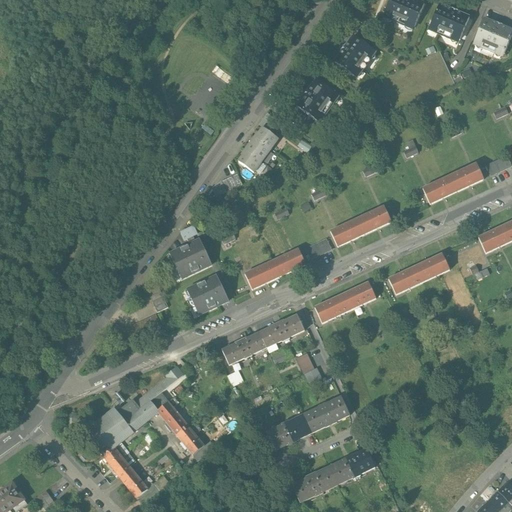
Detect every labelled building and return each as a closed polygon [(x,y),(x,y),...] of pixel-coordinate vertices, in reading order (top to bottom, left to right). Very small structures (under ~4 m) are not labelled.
[(390,0),(385,15),(393,18),(392,21),(405,27),(406,24),(415,27),(424,5),(412,0),(390,0)] [(452,11),(440,6),(430,28),(439,31),(437,34),(450,40),(451,37),(460,40),(469,18),(457,13),(457,12),(452,10),(452,11)] [(496,25),(484,19),(475,42),(483,45),(482,48),(495,54),(496,51),(504,54),(511,36),(511,31),(502,27),(502,26),(497,24),(496,25)] [(373,51),(353,37),(345,47),(341,52),(342,52),(334,63),(354,77),(359,70),(362,72),(370,60),(368,58),(373,51)] [(440,51),(379,79),(383,88),(373,93),(378,104),(388,99),(394,112),(454,84),(440,51)] [(218,66),(214,72),(233,85),(237,79),(218,66)] [(330,82),(321,75),(317,80),(327,87),(330,82)] [(316,81),(308,92),(307,91),(304,96),(305,97),(297,108),(317,122),(322,115),(325,117),(333,105),(330,103),(336,96),(316,81)] [(499,118),(511,113),(508,106),(496,111),(499,118)] [(306,118),(295,110),(291,115),(303,123),(306,118)] [(303,123),(291,115),(288,120),(299,128),(303,123)] [(278,140),(263,129),(259,134),(258,134),(254,139),(270,151),(278,140)] [(270,151),(254,139),(246,151),(262,163),(270,151)] [(407,151),(411,156),(421,149),(417,144),(407,151)] [(262,163),(246,151),(241,156),(242,157),(238,163),(254,174),(262,163)] [(511,158),(510,154),(490,164),(495,176),(511,167),(511,158)] [(476,165),(423,190),(430,205),(483,180),(476,165)] [(237,175),(232,177),(237,188),(242,186),(237,175)] [(232,177),(226,180),(232,191),(237,188),(232,177)] [(226,180),(221,182),(226,193),(232,191),(226,180)] [(330,194),(326,187),(312,194),(315,201),(330,194)] [(278,211),(279,217),(292,214),(291,208),(278,211)] [(384,208),(331,233),(338,248),(391,223),(384,208)] [(511,223),(479,239),(486,254),(511,241),(511,223)] [(199,241),(196,243),(193,236),(197,234),(194,228),(181,234),(184,240),(187,239),(190,246),(170,255),(171,256),(173,255),(176,261),(174,262),(172,266),(175,271),(179,273),(181,272),(184,278),(182,279),(182,280),(211,266),(199,241)] [(299,251),(245,276),(252,291),(306,266),(299,251)] [(442,256),(389,280),(396,295),(449,271),(442,256)] [(216,277),(187,291),(188,292),(190,291),(193,297),(191,298),(189,302),(192,308),(196,309),(198,308),(201,314),(199,315),(199,316),(228,303),(216,277)] [(369,284),(315,309),(322,324),(376,299),(369,284)] [(159,288),(148,293),(150,298),(161,293),(159,288)] [(161,293),(150,298),(153,303),(163,298),(161,293)] [(163,298),(153,303),(155,308),(166,303),(163,298)] [(166,303),(155,308),(157,314),(168,308),(166,303)] [(161,326),(156,315),(151,318),(156,329),(161,326)] [(284,322),(273,328),(260,334),(267,349),(282,342),(282,343),(289,339),(304,332),(297,317),(284,323),(284,322)] [(151,318),(146,320),(151,331),(156,329),(151,318)] [(151,331),(146,320),(140,323),(145,333),(151,331)] [(140,323),(135,325),(140,336),(145,333),(140,323)] [(123,331),(114,324),(106,335),(120,345),(130,341),(125,330),(123,331)] [(135,325),(130,327),(135,338),(140,336),(135,325)] [(130,327),(125,330),(130,341),(135,338),(130,327)] [(246,340),(235,345),(236,346),(222,352),(229,366),(244,359),(245,360),(252,357),(252,356),(267,349),(260,335),(247,341),(246,340)] [(299,357),(304,372),(317,368),(312,353),(299,357)] [(133,404),(119,415),(116,411),(85,434),(103,457),(114,448),(114,449),(144,425),(158,414),(157,413),(168,404),(161,394),(183,377),(177,369),(166,377),(167,379),(135,406),(133,404)] [(316,370),(305,375),(310,386),(322,381),(316,370)] [(357,371),(345,377),(348,383),(359,377),(357,371)] [(238,372),(228,377),(233,388),(243,383),(238,372)] [(326,406),(319,409),(319,410),(304,417),(312,434),(325,428),(326,429),(337,423),(336,423),(349,417),(341,399),(326,406)] [(188,427),(168,404),(157,413),(158,414),(166,424),(165,426),(170,432),(172,431),(177,437),(188,428),(188,427)] [(304,417),(289,424),(282,427),(282,428),(267,435),(275,452),(288,446),(300,441),(299,441),(312,434),(304,417)] [(194,423),(188,427),(188,428),(177,437),(182,443),(180,444),(185,451),(187,449),(193,457),(204,448),(195,436),(201,431),(194,423)] [(204,448),(193,457),(198,463),(215,449),(210,443),(204,448)] [(351,450),(354,456),(365,451),(362,445),(351,450)] [(458,479),(492,463),(484,446),(450,462),(458,479)] [(114,448),(103,457),(119,477),(118,477),(119,477),(130,469),(130,468),(122,459),(125,457),(118,449),(116,451),(114,449),(114,448)] [(353,457),(342,462),(342,463),(329,469),(337,486),(352,479),(353,480),(360,476),(375,469),(366,451),(353,457)] [(136,476),(130,469),(119,477),(125,484),(137,500),(148,491),(147,490),(136,476)] [(316,475),(305,480),(305,481),(292,487),(300,504),(315,497),(316,498),(323,494),(323,493),(337,486),(329,469),(316,475)] [(511,500),(511,486),(508,483),(498,493),(508,504),(511,500)] [(12,485),(0,494),(0,497),(10,511),(18,511),(27,506),(12,485)] [(153,485),(147,490),(148,491),(137,500),(142,506),(159,493),(153,485)] [(46,492),(36,499),(40,504),(50,497),(46,492)] [(498,493),(487,503),(495,511),(499,511),(508,504),(498,493)] [(0,497),(0,511),(8,511),(10,511),(0,497)] [(50,497),(40,504),(44,509),(53,502),(50,497)] [(53,502),(44,509),(46,511),(50,511),(57,507),(53,502)] [(495,511),(487,503),(478,511),(495,511)]
